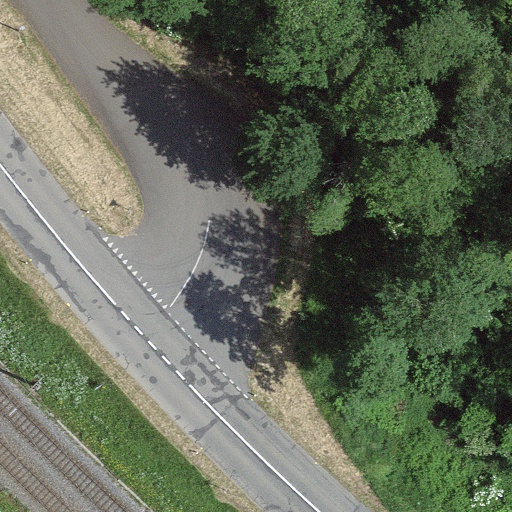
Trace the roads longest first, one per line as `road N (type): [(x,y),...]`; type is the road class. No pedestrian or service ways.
road 1 (unclassified): [(48,0),(206,178),(210,221),(201,255),(144,337)]
road 2 (primary): [(144,337),(319,511)]
road 3 (primary): [(0,163),(144,337)]
